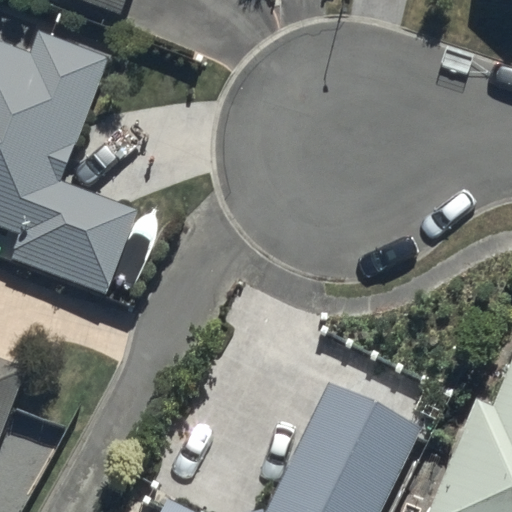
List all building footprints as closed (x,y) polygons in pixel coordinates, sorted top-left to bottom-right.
[(43,0),(125,31),(136,0),(43,0)] [(0,239),(23,248),(15,271),(109,308),(141,225),(65,196),(112,73),(42,44),(32,67),(0,54),(0,239)] [(473,383),(417,511),(511,511),(511,329),(488,391),(473,383)] [(367,511),(416,413),(322,367),(258,500),(221,507),(157,475),(139,511),(367,511)] [(0,452),(27,384),(0,373),(0,452)]
